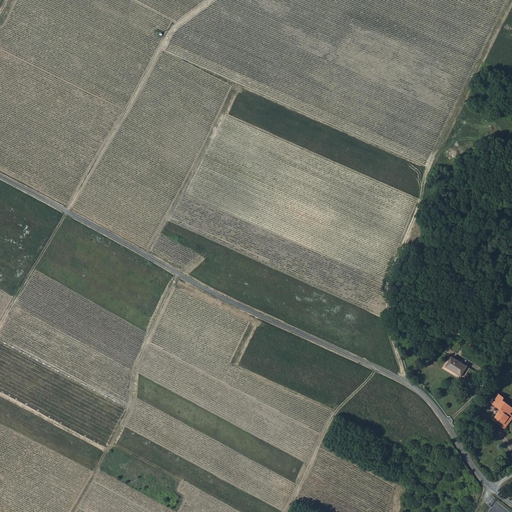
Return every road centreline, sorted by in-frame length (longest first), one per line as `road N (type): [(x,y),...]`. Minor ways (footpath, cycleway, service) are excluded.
road 1 (unclassified): [(511,503),(413,386),(249,312),(0,176)]
road 2 (track): [(509,0),(437,144),(393,277),(386,311),(393,340)]
road 3 (track): [(0,324),(66,212)]
